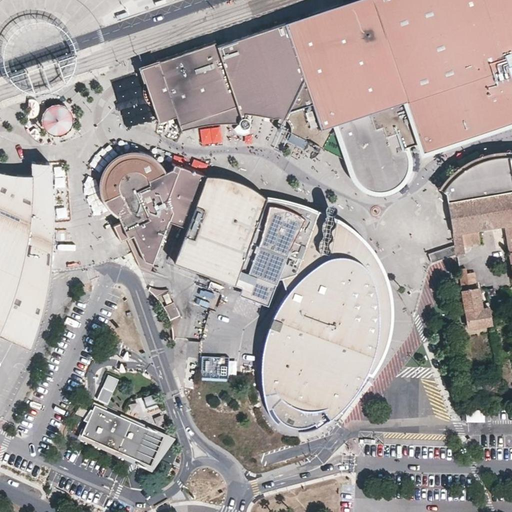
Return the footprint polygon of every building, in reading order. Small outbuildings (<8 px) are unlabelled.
[(157,61),(140,67),(145,82),(143,84),(142,89),(143,94),(144,99),(148,104),(154,107),(159,122),(176,115),(181,130),(191,127),(199,125),(209,123),(220,122),(229,122),(238,122),(239,124),(240,126),(241,127),(243,128),(245,128),(247,127),(248,127),(249,126),(250,123),(250,121),(252,112),(274,117),(276,116),(279,116),(281,117),(283,118),(286,119),(288,121),(289,122),(290,125),(290,127),(291,128),(289,132),(349,161),(351,168),(353,171),(355,176),(356,179),(360,182),(362,184),(365,187),(371,189),(378,190),(382,190),(386,190),(389,188),(393,187),(401,181),(405,174),(407,168),(408,163),(408,156),(404,146),(420,141),(423,150),(436,146),(445,138),(454,132),(462,127),(475,123),(490,120),(500,119),(507,118),(511,118),(511,117),(511,0),(350,0),(258,32),(217,45),(215,40),(156,60),(157,61)] [(80,50),(77,43),(77,41),(71,33),(64,26),(56,21),(47,18),(37,18),(27,19),(19,23),(11,29),(5,36),(1,44),(0,48),(0,68),(0,69),(1,72),(5,80),(8,85),(11,87),(16,91),(18,93),(26,97),(35,99),(45,99),(54,97),(62,92),(70,86),(75,78),(79,70),(80,61),(80,50)] [(115,84),(118,102),(130,99),(130,97),(140,95),(137,80),(115,84)] [(40,128),(70,132),(73,106),(44,102),(40,128)] [(201,143),(223,141),(222,125),(200,127),(201,143)] [(251,137),(238,133),(236,141),(248,145),(251,137)] [(120,215),(121,219),(114,223),(122,240),(127,237),(139,266),(150,271),(169,221),(186,227),(206,174),(174,163),(172,168),(166,170),(162,162),(156,156),(149,151),(138,148),(125,150),(113,156),(105,164),(100,176),(99,184),(100,193),(105,204),(111,210),(120,215)] [(438,188),(446,192),(447,200),(511,189),(511,150),(509,150),(505,150),(499,151),(493,151),(488,152),(483,154),(478,157),(472,159),(468,162),(457,168),(449,176),(438,188)] [(0,336),(31,350),(36,333),(41,319),(45,301),(48,285),(51,270),(53,246),(54,228),(54,213),(53,202),(53,190),(51,178),(49,163),(32,161),(31,175),(22,175),(13,173),(2,172),(0,171),(0,336)] [(219,175),(206,174),(186,227),(173,261),(234,284),(267,197),(262,193),(257,189),(249,184),(241,181),(228,177),(219,175)] [(511,189),(447,200),(453,234),(456,255),(463,253),(460,233),(462,232),(465,245),(480,243),(478,230),(489,228),(493,227),(506,225),(510,251),(511,262),(511,189)] [(330,214),(319,209),(318,212),(313,207),(309,205),(305,202),(299,200),(290,197),(282,196),(274,196),(267,197),(234,284),(249,289),(248,293),(262,298),(261,302),(268,304),(278,278),(280,277),(285,294),(276,310),(268,327),(264,342),(260,369),(261,384),(264,401),(269,415),(273,422),(277,427),(280,423),(286,426),(290,428),(294,429),(299,430),(299,434),(307,433),(313,431),(319,428),(329,421),(340,411),(349,401),(359,387),(366,374),(371,376),(376,369),(383,356),(387,348),(390,337),(393,320),(393,311),(392,297),(389,280),(385,270),(377,256),(370,245),(363,237),(353,228),(341,220),(330,214)] [(510,251),(506,225),(493,227),(498,253),(510,251)] [(454,244),(428,253),(431,262),(456,254),(454,244)] [(458,269),(465,308),(469,327),(492,323),(489,307),(482,308),(478,286),(476,286),(474,273),(466,274),(465,268),(458,269)] [(222,291),(224,284),(210,281),(208,288),(222,291)] [(195,301),(211,306),(215,293),(198,289),(195,301)] [(178,314),(173,305),(169,308),(173,316),(178,314)] [(201,354),(201,381),(228,381),(229,355),(201,354)] [(120,378),(109,373),(104,386),(114,390),(120,378)] [(153,392),(140,395),(144,409),(156,406),(153,392)] [(96,403),(108,409),(108,406),(94,400),(93,405),(95,405),(96,403)] [(137,402),(129,403),(131,412),(139,410),(137,402)] [(108,409),(96,403),(95,405),(93,408),(91,408),(90,410),(86,416),(84,418),(88,420),(82,434),(152,464),(165,434),(121,414),(108,409)] [(82,414),(86,416),(90,410),(86,408),(80,406),(76,412),(82,414)] [(152,464),(82,434),(81,433),(79,437),(153,470),(158,461),(162,455),(163,454),(170,445),(175,436),(143,422),(122,412),(121,414),(165,434),(152,464)]
